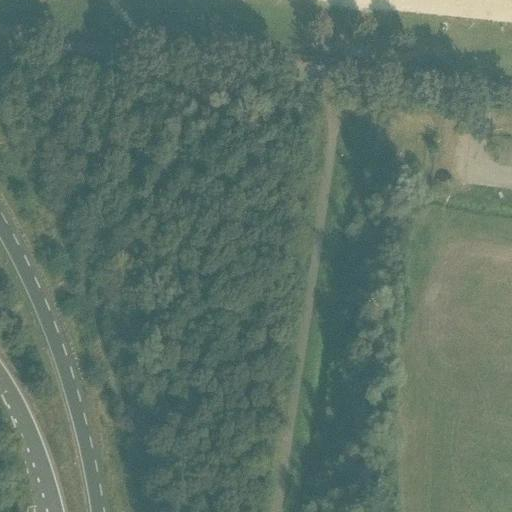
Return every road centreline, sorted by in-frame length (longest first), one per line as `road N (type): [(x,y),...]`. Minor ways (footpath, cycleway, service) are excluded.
road 1 (primary): [(96,511),(63,368),(0,225)]
road 2 (primary): [(0,378),(27,433),(47,511)]
